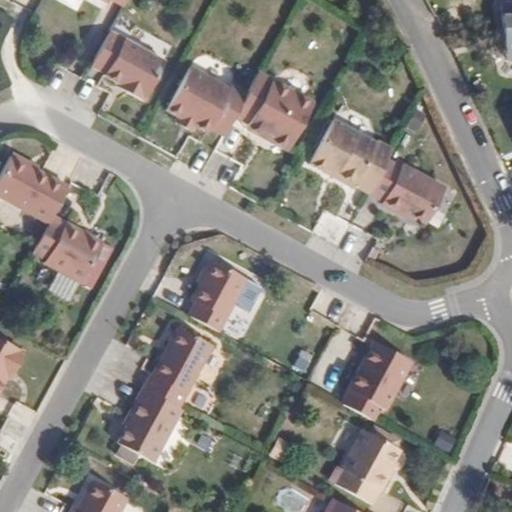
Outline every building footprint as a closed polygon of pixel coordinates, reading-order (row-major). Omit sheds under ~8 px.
[(141,71),(163,30),(110,2),(108,1),(90,35),(104,43),(103,45),(118,53),(130,60),(128,64),(141,71)] [(233,81),(245,59),(231,51),(228,56),(189,35),(165,78),(177,84),(193,93),(208,101),(210,96),(222,102),(233,81)] [(284,117),(311,69),(256,38),(245,59),(233,81),(246,90),(271,104),(269,109),(284,117)] [(128,64),(130,60),(118,53),(116,57),(128,64)] [(190,100),(193,93),(177,84),(173,91),(190,100)] [(385,123),(390,113),(373,104),(371,107),(331,85),(307,128),(322,136),(325,130),(337,137),(333,143),(350,153),(352,149),(366,158),(385,123)] [(271,104),(246,90),(244,94),(269,109),(271,104)] [(422,186),(442,151),(401,127),(399,131),(385,123),(366,158),(380,165),(379,168),(394,176),(396,172),(410,180),(422,186)] [(36,141),(11,128),(10,132),(34,145),(36,141)] [(333,143),(337,137),(325,130),(322,136),(333,143)] [(50,191),(65,162),(34,145),(10,132),(0,148),(0,171),(46,198),(50,191)] [(410,180),(396,172),(394,176),(408,184),(410,180)] [(60,205),(63,198),(50,191),(46,198),(60,205)] [(80,258),(102,219),(63,198),(60,205),(46,198),(30,228),(44,236),(43,238),(80,258)] [(218,304),(246,253),(211,234),(190,273),(194,275),(187,288),(218,304)] [(211,317),(178,299),(153,346),(151,345),(129,387),(135,390),(130,398),(121,415),(153,434),(182,380),(178,379),(211,317)] [(363,338),(376,315),(370,311),(357,335),(363,338)] [(382,381),(409,334),(376,315),(363,338),(357,335),(343,360),(348,362),(341,375),(372,390),(379,379),(382,381)] [(0,387),(6,377),(11,367),(16,370),(25,354),(0,341),(0,387)] [(11,379),(16,370),(11,367),(6,377),(11,379)] [(130,398),(135,390),(129,387),(125,395),(130,398)] [(380,462),(390,443),(385,441),(396,420),(360,400),(339,440),(342,441),(335,455),(369,473),(376,460),(380,462)] [(358,511),(371,488),(332,467),(314,501),(317,503),(312,511),(358,511)] [(119,511),(126,499),(93,482),(76,511),(119,511)] [(140,511),(142,508),(127,501),(121,511),(140,511)]
